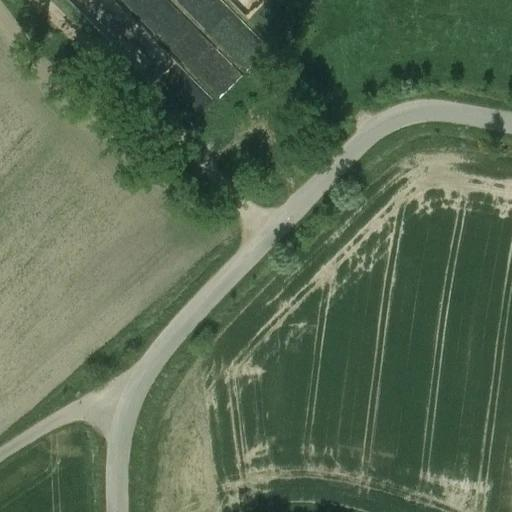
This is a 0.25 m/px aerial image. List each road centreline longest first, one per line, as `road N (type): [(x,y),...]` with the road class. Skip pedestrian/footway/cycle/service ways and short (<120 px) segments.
road 1 (unclassified): [(511,125),(431,112),(380,130),(174,333),(127,408)]
road 2 (unclassified): [(127,408),(69,418),(0,463)]
